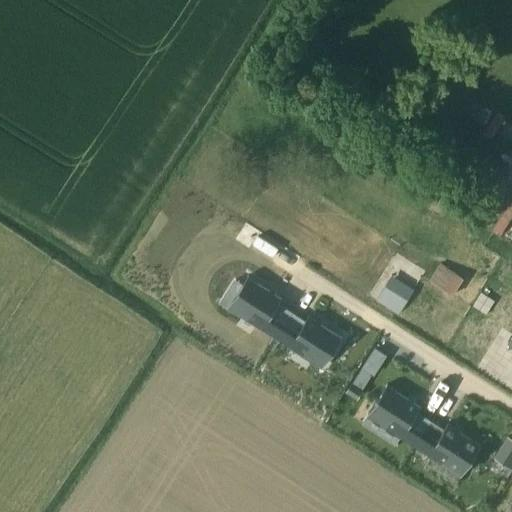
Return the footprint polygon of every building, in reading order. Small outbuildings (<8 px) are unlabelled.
[(462,278),(439,263),(428,280),(452,296),(462,278)] [(231,307),(264,329),(283,299),(250,278),(231,307)] [(292,346),(325,368),(344,338),(311,317),(292,346)] [(362,368),(373,375),(386,355),(374,348),(362,368)] [(402,436),(421,406),(386,383),(367,413),(402,436)] [(431,455),(464,476),(483,447),(450,425),(431,455)] [(493,458),(510,468),(511,464),(511,439),(507,436),(493,458)]
